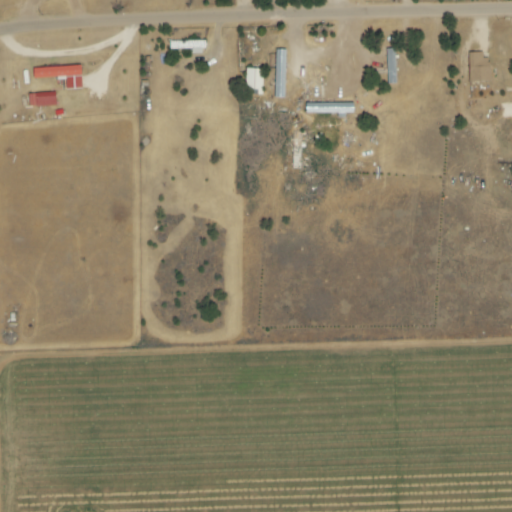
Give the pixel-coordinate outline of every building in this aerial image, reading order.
[(468,83),(487,82),(487,53),(467,54),(468,83)] [(65,90),(81,89),(80,67),(31,69),(32,80),(64,78),(65,90)] [(262,70),(245,70),(245,93),(262,94),(262,70)] [(35,108),(55,108),(54,93),(34,94),(35,108)] [(305,104),(305,114),(337,114),(337,119),(345,119),(345,114),(353,114),(353,104),(305,104)]
